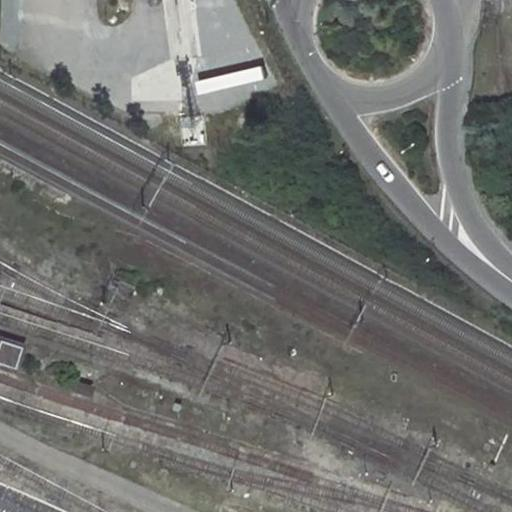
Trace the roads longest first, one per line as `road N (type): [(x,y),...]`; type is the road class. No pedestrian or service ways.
road 1 (residential): [(332,91),(390,176),(498,269)]
road 2 (residential): [(498,269),(451,161),(440,61)]
road 3 (residential): [(332,91),(372,102),(412,91),(440,61)]
